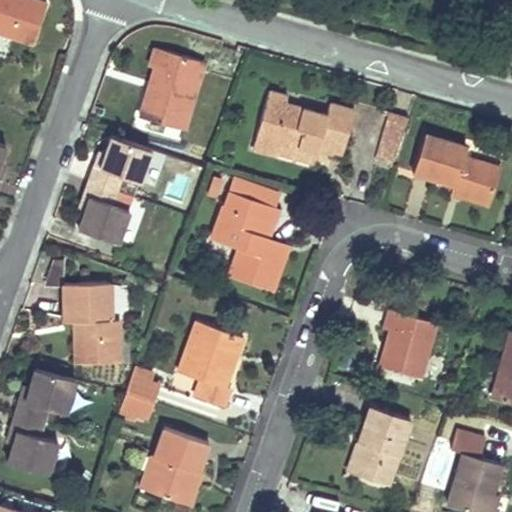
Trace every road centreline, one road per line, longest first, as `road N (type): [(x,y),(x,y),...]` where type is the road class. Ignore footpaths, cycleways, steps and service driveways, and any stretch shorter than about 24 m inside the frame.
road 1 (residential): [(511,260),(397,226),(354,233),(337,257),(255,511)]
road 2 (residential): [(511,100),(163,0)]
road 3 (residential): [(108,0),(0,287)]
